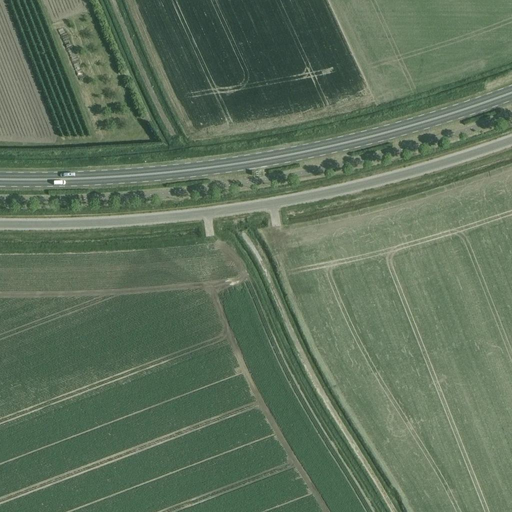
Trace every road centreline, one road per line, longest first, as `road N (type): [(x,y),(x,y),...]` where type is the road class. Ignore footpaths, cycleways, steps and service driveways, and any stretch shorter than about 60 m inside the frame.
road 1 (primary): [(0,179),(239,164),(400,129),(511,92)]
road 2 (unclassified): [(0,224),(126,221),(265,205),(511,140)]
road 3 (unclassified): [(393,511),(311,375),(243,233)]
road 4 (unclassified): [(172,135),(111,0)]
